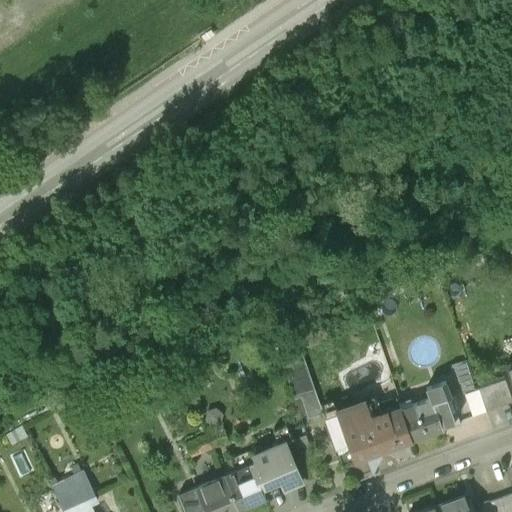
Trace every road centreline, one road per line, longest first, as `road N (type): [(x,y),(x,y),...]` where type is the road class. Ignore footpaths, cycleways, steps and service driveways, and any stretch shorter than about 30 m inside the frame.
road 1 (tertiary): [(317,0),(0,217)]
road 2 (residential): [(328,511),(511,446)]
